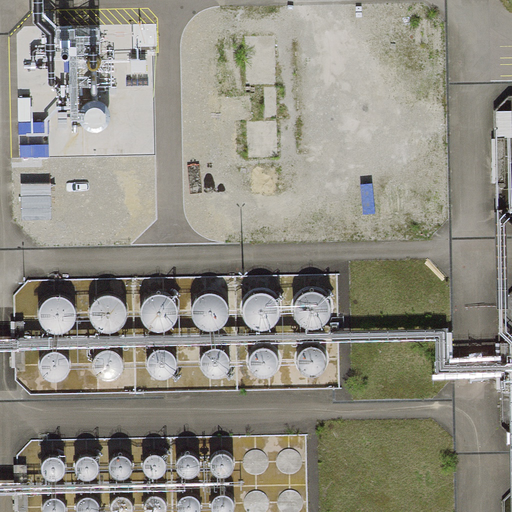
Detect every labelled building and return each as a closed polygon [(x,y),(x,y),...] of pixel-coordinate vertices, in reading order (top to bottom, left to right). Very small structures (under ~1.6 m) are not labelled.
[(251,37),(253,90),(283,89),(280,35),(251,37)] [(255,160),(282,160),(281,121),(254,122),(255,160)] [(293,296),(292,298),(289,306),(289,311),(291,318),(293,322),(296,325),(300,327),(303,328),(306,329),(311,329),(318,327),(323,324),(327,318),(329,312),(330,307),(329,302),(327,299),(325,296),(322,293),(319,291),(315,289),(309,288),(303,289),(299,291),(295,294),(293,296)] [(246,298),(244,300),(242,307),(241,313),(244,320),(246,324),(249,326),(252,329),(256,330),(259,331),(264,331),(270,329),(276,326),(280,320),(282,313),(282,309),(281,304),(280,300),(278,298),(275,295),(272,293),(268,291),(262,290),(256,291),(252,293),(248,295),(246,298)] [(143,298),(141,301),(139,308),(139,313),(141,320),(143,324),(146,327),(150,329),(153,331),(156,331),(161,331),(167,330),(173,326),(177,321),(179,314),(179,309),(178,305),(177,301),(175,298),(172,295),(169,293),(165,292),(159,291),(153,292),(149,294),(145,296),(143,298)] [(196,300),(194,302),(191,310),(191,315),(193,322),(196,326),(198,328),(202,331),(205,332),(208,333),(214,333),(220,331),(225,328),(230,322),(232,315),(232,311),(231,306),(229,303),(227,300),(224,297),(221,295),(217,293),(211,292),(206,293),(201,295),(198,298),(196,300)] [(93,300),(91,303),(88,310),(88,315),(90,323),(93,326),(95,329),(99,331),(102,333),(105,333),(111,334),(117,332),(122,329),(126,323),(129,316),(129,312),(128,307),(126,303),(124,300),(121,298),(118,295),(114,294),(108,293),(102,294),(98,296),(95,298),(93,300)] [(39,302),(37,305),(34,312),(34,317),(36,324),(39,328),(42,331),(45,333),(48,335),(51,335),(57,335),(63,334),(68,330),(73,324),(75,318),(75,313),(74,309),(72,305),(70,302),(68,299),(64,297),(60,296),(54,295),(49,296),(44,297),(41,300),(39,302)] [(149,349),(146,351),(144,355),(143,360),(144,367),(146,371),(149,374),(153,376),(156,377),(160,377),(165,376),(170,374),(174,368),(175,364),(175,359),(175,356),(173,353),(171,350),(168,347),(164,345),(160,345),(156,345),(151,347),(149,349)] [(250,349),(248,351),(245,355),(244,360),(245,367),(248,371),(251,374),(254,376),(258,377),(262,377),(267,376),(271,373),(275,368),(277,364),(277,359),(276,355),(275,353),(272,350),(269,347),(265,345),(261,345),(258,345),(253,347),(250,349)] [(202,349),(200,352),(198,356),(197,361),(198,368),(200,372),(203,375),(207,377),(210,378),(214,378),(219,377),(224,374),(228,369),(229,365),(229,360),(229,356),(227,353),(225,351),(222,348),(218,346),(214,346),(210,346),(205,348),(202,349)] [(300,349),(298,352),(296,356),(294,361),(296,368),(298,372),(301,375),(304,377),(308,378),(312,378),(317,377),(321,374),(326,369),(327,365),(327,360),(326,356),(325,353),(323,351),(319,348),(316,346),(311,346),(308,346),(303,348),(300,349)] [(41,352),(39,355),(37,359),(36,364),(37,371),(39,375),(42,378),(46,380),(49,381),(53,381),(58,380),(63,377),(67,372),(68,368),(68,363),(68,359),(66,356),(64,354),(61,351),(57,349),(53,349),(49,349),(44,351),(41,352)] [(95,353),(93,356),(90,360),(89,365),(90,372),(93,376),(95,379),(99,381),(102,382),(107,382),(112,381),(116,378),(120,373),(122,369),(122,364),(121,360),(119,357),(117,355),(114,352),(110,350),(106,349),(102,350),(98,351),(95,353)] [(213,457),(211,460),(211,463),(211,466),(212,469),(215,472),(219,474),(226,473),(230,469),(232,465),(231,459),(228,455),(222,453),(217,454),(213,457)] [(112,457),(110,461),(110,463),(110,466),(111,469),(114,472),(118,474),(125,473),(129,470),(131,465),(130,460),(127,456),(121,454),(116,455),(112,457)] [(79,459),(77,462),(76,465),(77,468),(78,471),(80,474),(85,476),(92,475),(96,472),(97,467),(96,462),(93,458),(87,455),(82,456),(79,459)] [(145,458),(143,462),(143,464),(143,467),(144,470),(147,473),(151,475),(158,474),(162,471),(164,466),(163,461),(160,457),(154,455),(149,456),(145,458)] [(179,458),(177,462),(177,464),(177,467),(178,470),(181,473),(185,475),(192,474),(196,471),(197,466),(197,461),(194,457),(187,455),(183,456),(179,458)] [(44,459),(42,463),(42,465),(42,468),(43,471),(45,474),(50,476),(57,475),(61,472),(62,467),(62,462),(58,458),(52,456),(48,457),(44,459)] [(213,499),(211,502),(211,505),(211,508),(212,511),(213,511),(229,511),(230,511),(231,507),(231,501),(228,498),(221,495),(217,496),(213,499)] [(113,500),(111,503),(111,506),(111,509),(112,511),(129,511),(131,508),(131,502),(128,498),(121,496),(117,497),(113,500)] [(179,499),(177,503),(177,506),(177,508),(178,511),(195,511),(197,507),(197,502),(194,498),(187,496),(183,497),(179,499)] [(44,501),(42,504),(42,507),(42,510),(42,511),(61,511),(62,509),(62,504),(59,500),(52,497),(48,498),(44,501)] [(146,501),(144,504),(143,507),(143,510),(144,511),(162,511),(164,509),(163,503),(160,499),(154,497),(149,498),(146,501)] [(79,501),(77,505),(76,508),(77,510),(77,511),(96,511),(97,509),(96,504),(93,500),(87,498),(82,499),(79,501)]
